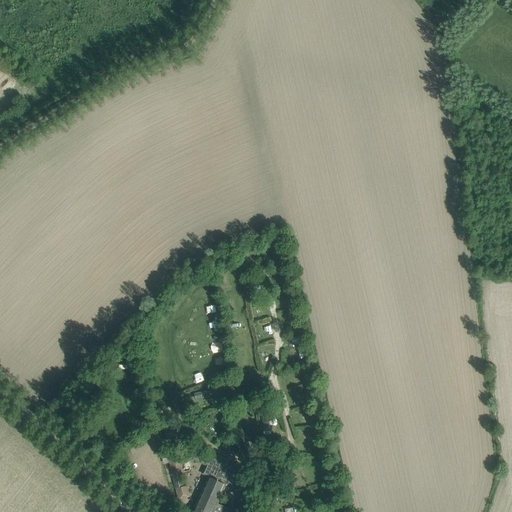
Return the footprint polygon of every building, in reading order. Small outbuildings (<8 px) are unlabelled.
[(273,263),(280,262),(278,252),(270,254),(273,263)] [(218,276),(219,286),(230,284),(228,274),(218,276)] [(291,352),(295,366),(307,362),(303,348),(291,352)] [(214,362),(228,362),(227,353),(214,354),(214,362)] [(281,437),(279,420),(270,422),(271,428),(260,429),(261,439),(281,437)] [(176,426),(164,432),(171,448),(184,442),(176,426)] [(226,429),(224,436),(237,441),(240,435),(226,429)] [(314,429),(304,429),(305,445),(314,445),(314,429)] [(252,440),(245,443),(250,456),(257,453),(252,440)] [(232,470),(215,462),(211,460),(213,456),(205,453),(203,457),(191,452),(189,456),(207,465),(203,473),(209,475),(192,511),(227,511),(229,509),(217,503),(225,487),(231,490),(240,471),(233,468),(232,470)] [(183,486),(180,473),(173,474),(178,499),(189,496),(187,485),(183,486)]
